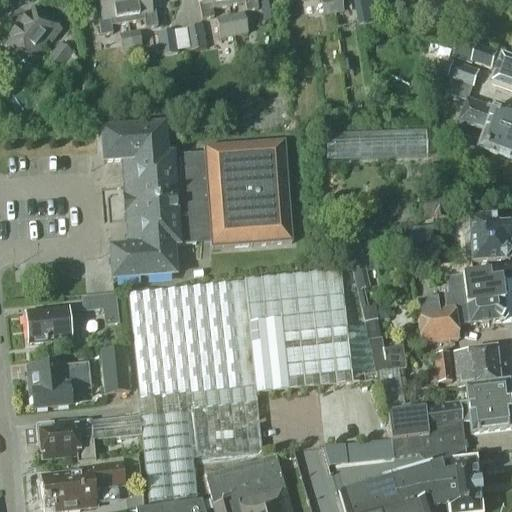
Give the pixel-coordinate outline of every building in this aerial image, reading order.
[(126,26),(122,0),(97,0),(101,22),(97,23),(100,38),(111,36),(110,28),(126,26)] [(147,0),(122,0),(126,26),(143,23),(144,31),(156,29),(154,14),(150,15),(147,0)] [(227,9),(225,0),(200,0),(201,7),(198,7),(201,22),(212,20),(211,12),(227,9)] [(225,0),(227,9),(244,6),(245,13),(256,11),(254,0),(225,0)] [(332,16),(329,0),(328,0),(320,2),(323,18),(332,16)] [(339,0),(329,0),(332,16),(342,14),(339,0)] [(371,0),(363,0),(360,1),(364,25),(376,23),(371,0)] [(276,22),(272,3),(260,5),(264,24),(276,22)] [(32,11),(17,29),(41,48),(47,41),(50,43),(55,37),(52,34),(56,29),(32,11)] [(244,16),(229,19),(233,40),(247,38),(244,16)] [(220,42),(233,40),(229,19),(217,21),(220,42)] [(205,52),(202,27),(185,30),(188,54),(205,52)] [(41,48),(17,29),(2,48),(26,67),(29,62),(33,65),(38,59),(34,56),(41,48)] [(178,56),(175,32),(156,34),(160,59),(178,56)] [(139,35),(129,36),(131,52),(141,51),(139,35)] [(122,54),(131,52),(129,36),(120,37),(122,54)] [(511,61),(469,45),(460,44),(454,60),(473,67),(474,64),(493,71),(495,66),(500,68),(494,85),(511,92),(511,61)] [(51,56),(63,65),(71,55),(59,46),(51,56)] [(56,75),(63,65),(51,56),(44,65),(56,75)] [(451,80),(473,89),(479,73),(454,64),(450,76),(435,70),(433,75),(450,82),(451,80)] [(467,104),(468,102),(473,89),(451,80),(450,82),(445,96),(467,104)] [(468,102),(467,104),(460,124),(486,134),(479,152),(511,164),(511,112),(496,107),(494,112),(468,102)] [(164,158),(162,127),(99,132),(102,163),(122,162),(124,188),(122,188),(120,189),(123,224),(124,225),(127,225),(129,248),(108,249),(111,280),(174,276),(171,248),(195,246),(195,243),(209,242),(209,251),(291,245),(283,144),(202,150),(202,155),(164,158)] [(426,160),(425,133),(325,137),(326,164),(426,160)] [(441,184),(440,179),(436,176),(431,176),(428,180),(429,185),(433,188),(438,188),(441,184)] [(446,222),(445,201),(417,203),(419,223),(446,222)] [(495,228),(495,221),(468,222),(470,265),(503,264),(509,259),(508,245),(511,241),(511,232),(508,230),(508,228),(495,228)] [(348,234),(366,231),(364,222),(347,226),(348,234)] [(356,234),(343,237),(363,326),(378,323),(375,309),(368,311),(364,292),(369,291),(366,274),(377,272),(382,271),(376,242),(363,245),(363,242),(358,243),(356,234)] [(488,283),(487,275),(444,282),(446,297),(442,298),(443,308),(437,309),(436,301),(414,304),(420,348),(457,343),(455,328),(467,327),(467,329),(505,324),(502,302),(506,302),(504,282),(499,283),(499,282),(488,283)] [(138,419),(90,424),(92,444),(140,439),(147,506),(195,501),(191,462),(259,455),(253,398),(348,388),(336,277),(306,284),(305,279),(127,298),(138,402),(137,402),(138,419)] [(106,298),(81,301),(83,312),(114,309),(113,297),(106,298)] [(72,325),(71,311),(25,316),(28,344),(32,346),(57,343),(58,346),(67,345),(67,343),(70,342),(68,325),(72,325)] [(403,442),(403,443),(420,441),(425,454),(464,450),(460,425),(468,424),(470,436),(511,431),(511,425),(507,385),(499,386),(462,391),(464,404),(403,408),(397,372),(386,374),(381,341),(369,343),(378,391),(380,390),(386,414),(390,443),(403,442)] [(462,391),(499,386),(495,351),(452,356),(456,391),(462,391)] [(130,396),(125,353),(100,356),(105,399),(130,396)] [(451,374),(448,356),(432,358),(436,386),(450,384),(449,374),(451,374)] [(69,401),(72,401),(71,396),(91,394),(88,366),(67,369),(67,365),(28,369),(31,391),(32,391),(34,413),(70,409),(69,401)] [(94,464),(92,444),(90,424),(90,423),(34,430),(37,449),(40,448),(42,463),(76,459),(76,466),(94,464)] [(425,454),(420,441),(403,443),(403,442),(390,443),(393,460),(416,457),(424,457),(424,455),(427,455),(427,457),(428,463),(456,459),(457,465),(466,464),(464,450),(425,454)] [(289,511),(276,460),(205,479),(211,502),(213,511),(289,511)] [(466,464),(457,465),(441,467),(441,470),(426,475),(426,473),(337,500),(340,511),(478,511),(472,463),(466,464)] [(125,488),(122,466),(78,471),(79,476),(39,481),(42,502),(44,502),(45,506),(47,506),(48,511),(44,511),(43,511),(79,511),(96,510),(96,507),(117,504),(115,490),(125,488)] [(203,511),(201,502),(134,511),(203,511)]
